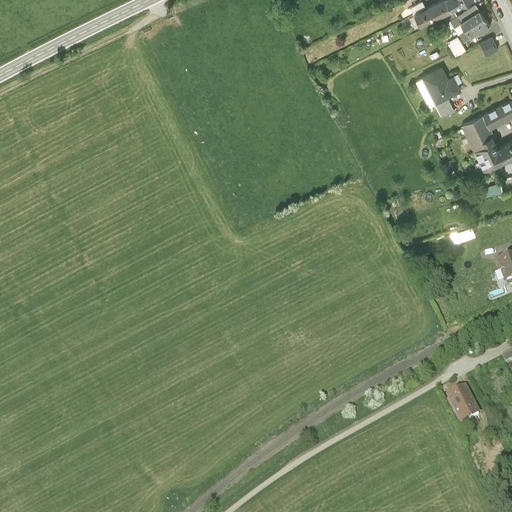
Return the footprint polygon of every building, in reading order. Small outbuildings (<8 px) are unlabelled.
[(452,10),(446,0),(441,0),(426,8),(415,14),(415,15),(420,24),(421,27),(452,10)] [(446,0),(452,10),(468,0),(446,0)] [(415,14),(426,8),(422,1),(411,7),(415,14)] [(453,26),(460,22),(479,10),(475,4),(457,16),(456,16),(449,20),(453,26)] [(489,25),(479,10),(460,22),(467,32),(470,36),(478,31),(478,32),(489,25)] [(456,16),(453,11),(446,15),(449,20),(456,16)] [(420,24),(415,15),(410,17),(414,27),(420,24)] [(460,22),(453,26),(461,37),(467,32),(460,22)] [(463,41),(470,36),(467,32),(461,37),(463,41)] [(491,36),(480,42),(486,55),(498,49),(491,36)] [(466,49),(458,37),(449,42),(451,44),(449,45),(453,52),(455,55),(466,49)] [(441,67),(424,76),(437,101),(437,102),(446,97),(460,90),(453,76),(448,78),(441,67)] [(453,111),(446,97),(437,102),(437,101),(434,103),(441,117),(453,111)] [(511,100),(483,115),(490,128),(511,116),(511,100)] [(475,119),(462,125),(464,128),(475,150),(493,141),(490,132),(490,128),(483,115),(475,119)] [(496,148),(493,141),(475,150),(484,169),(511,156),(505,144),(496,148)] [(501,185),(489,188),(491,195),(502,192),(501,185)] [(472,225),(457,231),(460,240),(474,236),(472,225)] [(511,259),(498,265),(507,289),(511,287),(511,259)] [(511,353),(507,355),(502,358),(506,366),(511,362),(511,361),(511,362),(511,361),(511,353)] [(463,392),(448,400),(460,422),(465,419),(467,422),(479,416),(470,398),(467,400),(463,392)] [(500,404),(493,408),(500,421),(507,417),(510,423),(511,422),(511,406),(504,411),(500,404)]
